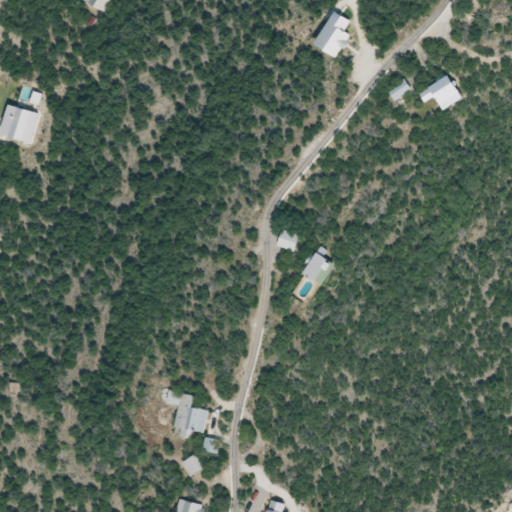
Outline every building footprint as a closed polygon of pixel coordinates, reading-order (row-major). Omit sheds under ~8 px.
[(86,0),(85,3),(106,11),(110,0),(86,0)] [(423,92),(429,104),(443,97),(450,111),(470,100),(455,74),(423,92)] [(416,92),(408,78),(390,89),(399,102),(416,92)] [(299,254),(305,238),(287,231),(281,246),(299,254)] [(331,257),(334,253),(324,247),(308,275),(329,287),(343,264),(331,257)] [(200,397),(172,392),(170,405),(182,407),(178,428),(185,429),(184,438),(194,440),(196,429),(209,431),(212,412),(198,409),(200,397)] [(195,477),(208,468),(198,455),(186,463),(195,477)] [(267,511),(289,511),(291,503),(270,499),(267,511)] [(204,511),(206,503),(181,501),(179,511),(204,511)]
